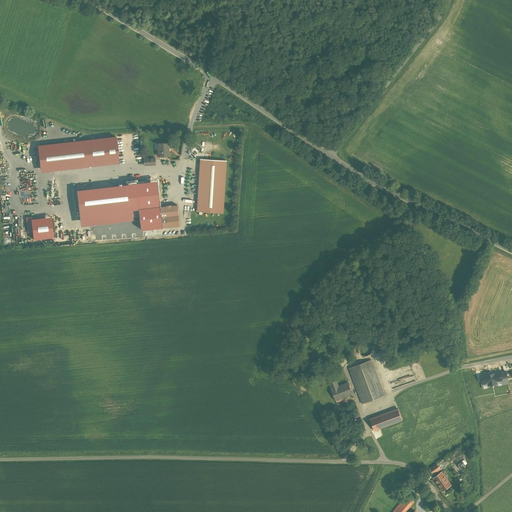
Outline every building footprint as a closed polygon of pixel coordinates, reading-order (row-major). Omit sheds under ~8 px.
[(51,132),(54,125),(45,121),(42,128),(51,132)] [(116,136),(37,145),(41,172),(119,163),(116,136)] [(169,142),(158,143),(159,157),(170,156),(169,142)] [(141,158),(142,166),(154,165),(154,158),(141,158)] [(225,161),(199,159),(195,211),(222,213),(225,161)] [(161,204),(158,176),(146,177),(146,179),(148,202),(151,226),(163,225),(163,219),(180,217),(178,202),(161,204)] [(146,179),(79,187),(81,209),(128,204),(129,211),(139,210),(138,203),(148,202),(146,179)] [(27,218),(28,239),(49,238),(48,217),(27,218)] [(2,240),(2,243),(23,241),(22,235),(18,235),(17,229),(14,229),(15,236),(18,236),(18,238),(2,240)] [(371,361),(348,370),(362,406),(384,397),(371,361)] [(504,373),(496,375),(498,387),(507,385),(504,373)] [(336,380),(329,383),(332,389),(331,389),(335,400),(352,393),(348,383),(338,387),(336,380)] [(396,409),(370,420),(374,432),(401,421),(396,409)] [(459,468),(467,464),(464,460),(457,464),(459,468)] [(439,470),(435,465),(428,470),(431,476),(439,470)] [(451,485),(442,472),(433,478),(442,491),(451,485)] [(405,511),(414,502),(404,494),(388,511),(405,511)]
